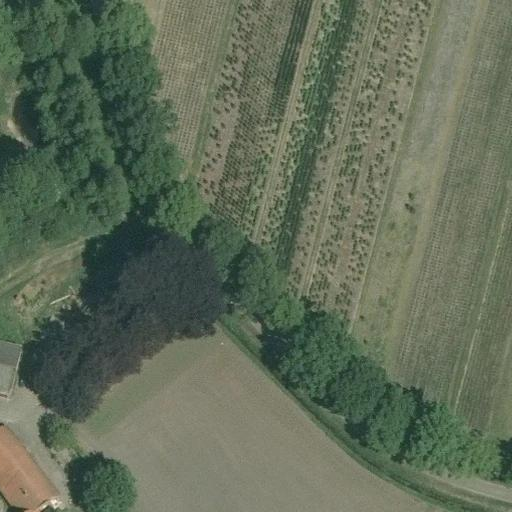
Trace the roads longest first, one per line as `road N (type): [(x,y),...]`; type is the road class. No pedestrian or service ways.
road 1 (unclassified): [(511,495),(424,466),(375,436),(182,243),(138,172),(95,0)]
road 2 (track): [(0,288),(44,260),(163,219)]
